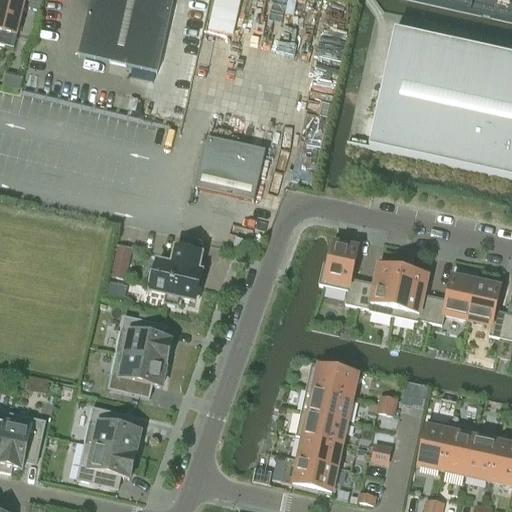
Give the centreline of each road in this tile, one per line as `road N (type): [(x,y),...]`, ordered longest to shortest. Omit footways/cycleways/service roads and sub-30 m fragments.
road 1 (residential): [(193,483),(288,205),(511,251)]
road 2 (residential): [(193,483),(318,511)]
